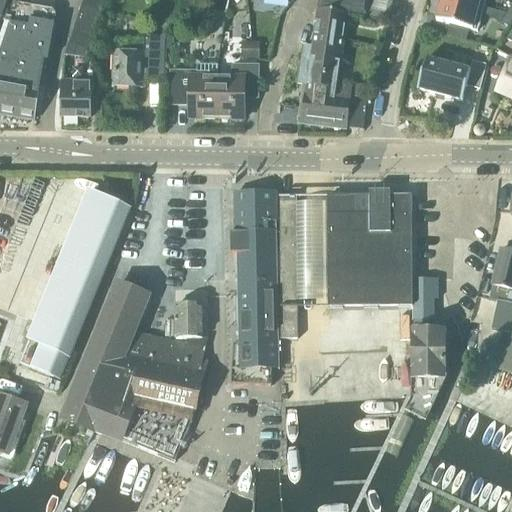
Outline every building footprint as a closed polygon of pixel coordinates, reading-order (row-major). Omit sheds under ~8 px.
[(0,114),(34,121),(45,61),(49,61),(57,14),(53,11),(30,8),(31,0),(28,0),(17,0),(16,5),(13,5),(12,13),(8,13),(0,37),(0,114)] [(85,58),(104,0),(85,0),(67,55),(85,58)] [(209,26),(216,0),(205,0),(199,23),(209,26)] [(322,0),(321,8),(320,13),(348,16),(372,19),(373,16),(374,0),(322,0)] [(477,33),(483,11),(442,0),(436,22),(477,33)] [(441,0),(442,0),(483,11),(486,0),(441,0)] [(305,48),(299,86),(308,88),(307,98),(328,101),(329,95),(336,96),(338,88),(343,54),(348,16),(320,13),(315,50),(305,48)] [(508,28),(511,21),(511,16),(507,14),(501,24),(508,28)] [(164,79),(165,37),(144,36),(144,41),(128,40),(128,54),(115,54),(115,87),(141,87),(141,78),(164,79)] [(260,60),(261,43),(243,42),(243,59),(260,60)] [(511,57),(498,85),(511,90),(511,57)] [(480,91),(487,66),(473,63),(469,72),(426,60),(418,91),(463,103),(467,88),(480,91)] [(218,77),(218,65),(198,65),(197,72),(171,72),(170,99),(190,99),(190,118),(218,118),(218,77)] [(259,98),(259,65),(233,65),(233,77),(218,77),(218,118),(245,118),(245,98),(259,98)] [(91,118),(91,83),(62,82),(62,118),(91,118)] [(354,87),(352,107),(367,108),(368,108),(370,88),(354,87)] [(307,98),(303,121),(347,127),(352,90),(338,88),(336,96),(329,95),(328,101),(307,98)] [(485,133),(486,131),(485,130),(485,128),(484,127),(483,126),(481,126),(480,125),(478,125),(477,126),(476,126),(475,127),(474,129),(473,130),(473,132),(473,133),(474,135),(475,136),(476,137),(477,137),(479,138),(480,138),(482,137),(483,136),(484,135),(485,134),(485,133)] [(90,194),(21,366),(58,381),(128,209),(90,194)] [(236,236),(277,235),(276,195),(235,195),(236,236)] [(329,309),(414,309),(413,197),(329,197),(329,309)] [(297,340),(297,198),(280,198),(280,341),(297,340)] [(277,235),(236,236),(230,236),(231,255),(236,255),(237,337),(241,337),(241,345),(232,345),(233,384),(270,387),(271,370),(277,370),(277,371),(279,372),(277,235)] [(502,331),(511,333),(511,254),(501,252),(490,299),(500,301),(493,329),(502,331)] [(141,270),(137,280),(148,284),(152,273),(141,270)] [(413,282),(414,309),(414,321),(434,321),(434,301),(438,301),(438,282),(413,282)] [(202,361),(205,351),(186,347),(133,335),(147,300),(117,288),(63,419),(175,463),(191,423),(194,412),(196,412),(206,362),(202,361)] [(187,341),(186,347),(205,351),(208,339),(203,339),(202,307),(176,308),(177,341),(187,341)] [(492,360),(503,359),(511,333),(502,331),(492,360)] [(447,384),(448,332),(411,332),(411,384),(447,384)] [(511,333),(503,359),(499,371),(511,375),(511,333)] [(0,457),(7,460),(11,449),(27,407),(0,396),(0,457)]
